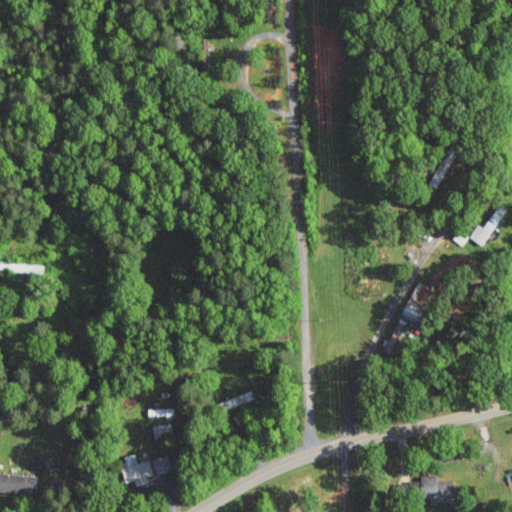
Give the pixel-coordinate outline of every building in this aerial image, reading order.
[(507,209),(500,204),(485,227),(479,223),(470,236),(484,244),(507,209)] [(463,245),(470,236),(460,229),(453,237),(463,245)] [(437,295),(433,293),(434,287),(415,281),(404,318),(420,323),(424,309),(431,311),(437,295)] [(222,402),(225,410),(256,398),(253,389),(222,402)] [(151,459),(139,462),(136,453),(123,456),(129,482),(136,480),(137,486),(150,483),(148,476),(155,474),(151,459)] [(0,491),(38,493),(39,475),(0,473),(0,491)] [(432,504),(455,503),(455,479),(440,480),(439,475),(422,475),(422,479),(410,480),(411,495),(432,494),(432,504)]
